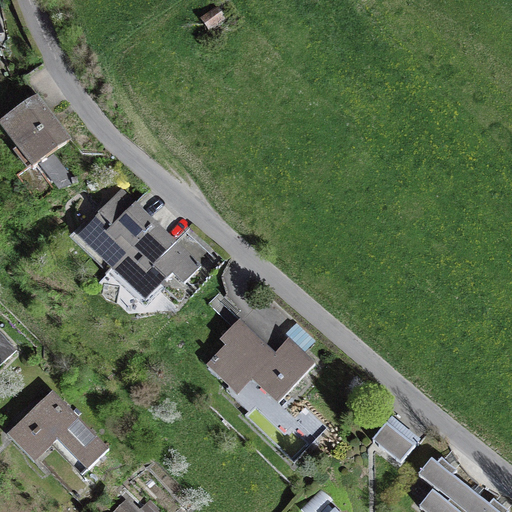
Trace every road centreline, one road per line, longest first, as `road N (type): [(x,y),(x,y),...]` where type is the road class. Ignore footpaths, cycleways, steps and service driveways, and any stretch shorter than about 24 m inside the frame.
road 1 (unclassified): [(33,0),(61,59),(138,161),(386,379),(511,474)]
road 2 (track): [(118,69),(137,120),(204,218)]
